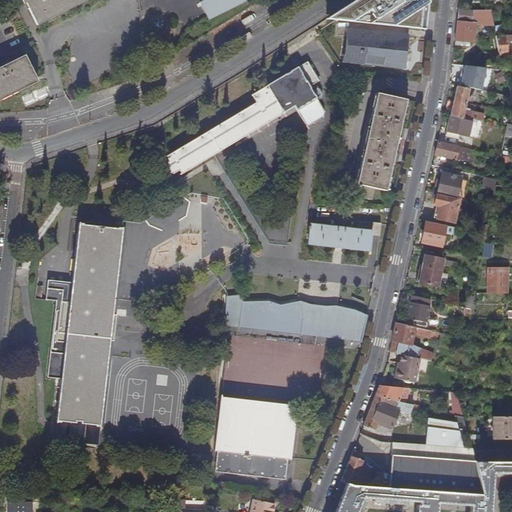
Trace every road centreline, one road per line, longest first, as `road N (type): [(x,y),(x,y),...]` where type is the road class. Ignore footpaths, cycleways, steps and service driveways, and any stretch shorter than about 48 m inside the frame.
road 1 (residential): [(314,511),(370,377),(446,0)]
road 2 (residential): [(326,0),(145,111),(19,152)]
road 3 (residential): [(0,319),(19,152)]
